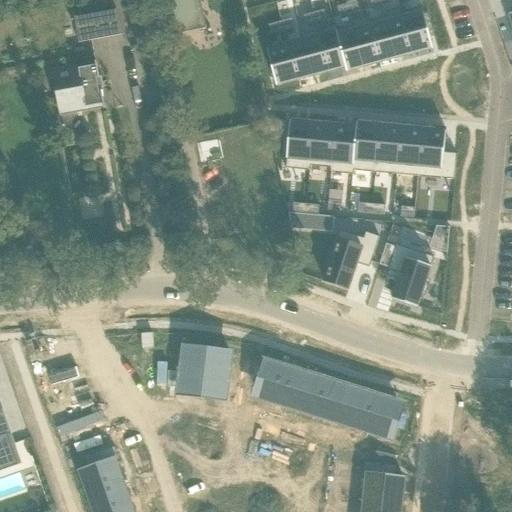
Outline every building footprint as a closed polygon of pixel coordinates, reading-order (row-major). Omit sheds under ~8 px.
[(200,0),(151,0),(158,37),(205,29),(200,0)] [(377,0),(369,0),(372,8),(380,6),(377,0)] [(357,2),(345,5),(347,15),(359,11),(357,2)] [(345,5),(337,7),(339,17),(347,15),(345,5)] [(401,8),(398,9),(410,55),(433,49),(422,8),(402,13),(401,8)] [(398,9),(383,13),(384,18),(383,18),(394,60),(410,55),(398,9)] [(78,43),(121,35),(116,10),(74,17),(78,43)] [(323,11),(312,14),(314,23),(326,20),(323,11)] [(312,14),(304,16),(306,25),(314,23),(312,14)] [(144,16),(134,17),(136,27),(145,26),(144,16)] [(368,17),(365,18),(378,64),(394,60),(383,18),(370,21),(368,17)] [(365,18),(350,22),(351,26),(350,26),(361,68),(378,64),(365,18)] [(291,19),(279,22),(282,32),(294,29),(291,19)] [(279,22),(269,25),(271,35),(282,32),(279,22)] [(336,26),(333,27),(344,69),(345,68),(346,72),(361,68),(350,26),(337,30),(336,26)] [(333,27),(317,31),(319,36),(318,36),(327,73),(344,69),(333,27)] [(318,36),(301,40),(311,77),(327,73),(318,36)] [(301,40),(285,45),(295,82),(311,77),(301,40)] [(285,45),(266,49),(276,87),(295,82),(285,45)] [(100,78),(99,78),(96,62),(95,62),(96,67),(52,75),(52,76),(57,75),(60,94),(61,94),(63,91),(73,109),(103,104),(103,108),(105,108),(102,92),(103,91),(103,92),(104,92),(103,87),(101,87),(100,83),(102,82),(101,77),(100,77),(100,78)] [(290,121),(285,169),(309,171),(313,123),(290,121)] [(313,123),(309,171),(310,171),(311,166),(330,168),(330,173),(331,173),(335,125),(313,123)] [(335,125),(331,173),(352,175),(357,123),(356,123),(356,127),(335,125)] [(357,123),(352,175),(353,175),(353,171),(374,173),(379,125),(357,123)] [(379,125),(374,173),(396,175),(400,127),(379,125)] [(400,127),(396,175),(417,177),(422,129),(400,127)] [(422,129),(417,177),(454,180),(456,154),(444,153),(446,131),(422,129)] [(328,201),(327,211),(340,212),(341,202),(328,201)] [(293,203),(292,213),(305,215),(305,212),(306,205),(293,203)] [(359,203),(358,213),(371,214),(372,204),(359,203)] [(372,204),(371,214),(384,216),(385,206),(372,204)] [(305,212),(305,215),(318,216),(319,206),(306,205),(305,212)] [(401,207),(400,217),(413,218),(414,208),(401,207)] [(414,211),(414,219),(425,220),(425,212),(414,211)] [(305,216),(295,215),(294,228),(304,229),(305,216)] [(436,227),(435,231),(435,232),(449,236),(449,228),(436,227)] [(328,268),(324,281),(348,289),(357,264),(369,268),(379,237),(365,233),(363,239),(340,231),(333,254),(330,253),(326,267),(328,268)] [(386,244),(379,265),(389,268),(389,270),(401,274),(392,300),(417,308),(422,294),(424,295),(428,281),(426,281),(434,258),(397,246),(396,248),(386,244)] [(184,348),(179,394),(225,399),(230,354),(184,348)] [(270,364),(259,398),(290,408),(301,374),(270,364)] [(262,386),(267,371),(265,370),(256,368),(252,382),(262,386)] [(301,374),(290,408),(308,414),(319,379),(301,374)] [(319,379),(308,414),(323,418),(334,384),(319,379)] [(334,384),(323,418),(338,423),(349,389),(334,384)] [(349,389),(338,423),(356,429),(367,394),(349,389)] [(367,394),(356,429),(387,438),(398,404),(367,394)] [(0,470),(14,465),(14,467),(18,466),(7,434),(5,434),(5,435),(0,436),(0,410),(1,410),(3,409),(0,401),(0,470)] [(402,429),(407,415),(397,412),(396,412),(391,426),(395,427),(402,430),(402,429)] [(183,426),(154,436),(162,458),(191,448),(183,426)] [(118,459),(114,448),(86,457),(85,458),(88,466),(89,468),(114,459),(114,460),(115,460),(118,459)] [(114,460),(80,472),(87,491),(121,479),(114,460)] [(393,478),(395,466),(365,463),(364,475),(367,475),(393,478)] [(367,475),(365,495),(401,499),(403,479),(393,478),(367,475)] [(121,479),(87,491),(92,506),(126,494),(121,479)] [(126,494),(92,506),(94,511),(121,511),(131,509),(126,494)] [(365,495),(363,511),(374,511),(399,511),(401,499),(365,495)]
